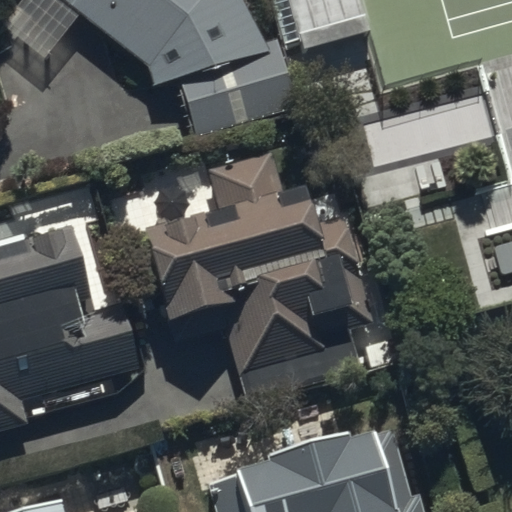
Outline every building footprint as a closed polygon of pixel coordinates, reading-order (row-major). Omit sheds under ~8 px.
[(147,82),(176,72),(194,131),(293,99),(273,34),(261,38),(240,0),(57,0),(141,63),(147,82)] [(301,45),(365,25),(356,0),(269,0),(281,38),(297,33),(301,45)] [(210,200),(136,220),(170,342),(221,328),(239,394),(359,360),(349,326),(375,318),(344,205),(311,214),(300,174),(275,181),(265,146),(200,164),(210,200)] [(68,220),(0,238),(0,427),(28,420),(22,395),(139,364),(122,299),(91,307),(68,220)] [(230,467),(206,474),(215,511),(424,511),(401,417),(346,431),(345,425),(254,448),(256,455),(229,462),(230,467)] [(58,511),(53,494),(0,509),(0,511),(58,511)]
